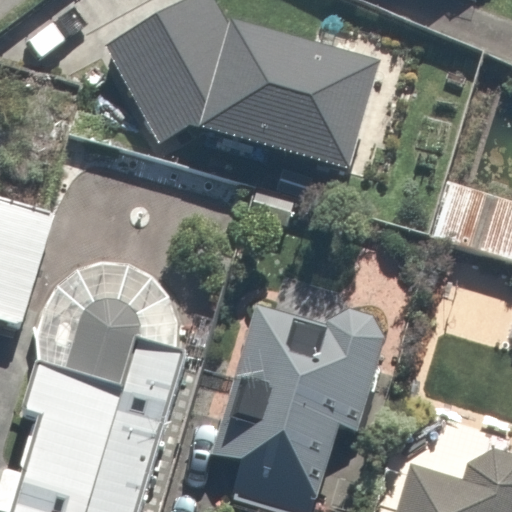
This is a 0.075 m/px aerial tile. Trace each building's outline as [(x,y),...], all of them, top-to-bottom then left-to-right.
[(339,57),(157,3),(121,123),(303,177),(339,57)] [(455,165),(372,139),(345,227),(428,253),(455,165)] [(64,218),(0,202),(0,334),(34,343),(64,218)] [(511,207),(500,204),(481,264),(511,273),(511,207)] [(335,333),(247,308),(195,491),(269,511),(340,511),(342,506),(335,504),(351,447),(361,449),(394,333),(340,318),(335,333)] [(70,395),(44,386),(30,427),(48,434),(20,511),(156,511),(206,369),(93,329),(70,395)] [(511,511),(511,479),(485,469),(473,500),(425,481),(412,511),(511,511)]
